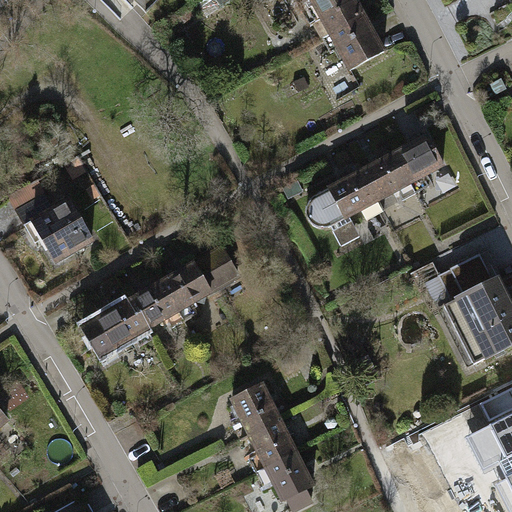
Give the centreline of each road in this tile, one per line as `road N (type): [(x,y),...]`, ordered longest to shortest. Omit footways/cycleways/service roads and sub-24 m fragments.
road 1 (residential): [(0,281),(142,511)]
road 2 (residential): [(511,193),(412,0)]
